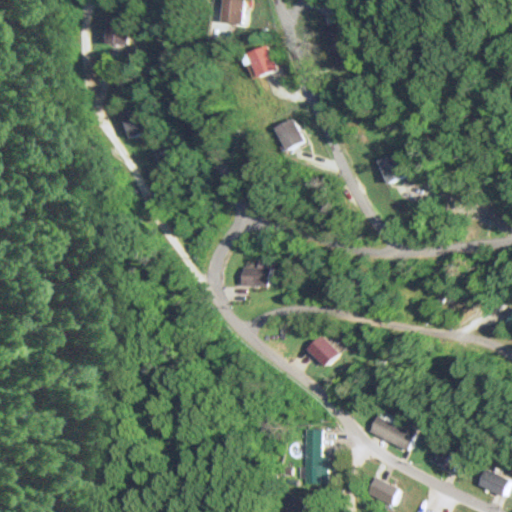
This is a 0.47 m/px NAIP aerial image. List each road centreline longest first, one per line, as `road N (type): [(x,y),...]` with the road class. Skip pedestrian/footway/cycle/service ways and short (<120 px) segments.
road 1 (residential): [(168,0),(162,35),(171,82),(237,207),(214,258),(220,305),(327,401),(355,437),(492,511)]
road 2 (residential): [(205,284),(100,120),(84,62),(85,0)]
road 3 (residential): [(240,330),(259,315),(305,308),(481,332),(511,346)]
road 4 (residential): [(277,0),(320,114),(397,250)]
road 5 (residential): [(511,239),(397,250),(237,217)]
